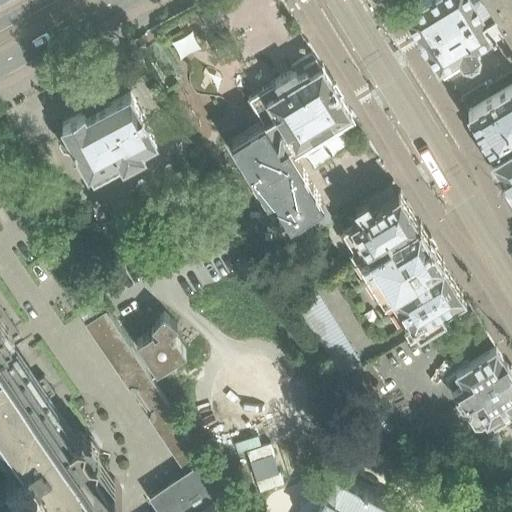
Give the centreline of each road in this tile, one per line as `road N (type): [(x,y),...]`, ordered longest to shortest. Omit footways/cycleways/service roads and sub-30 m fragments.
road 1 (residential): [(310,0),(463,249),(505,267)]
road 2 (residential): [(505,267),(501,211),(377,0)]
road 3 (tertiary): [(0,69),(124,0)]
